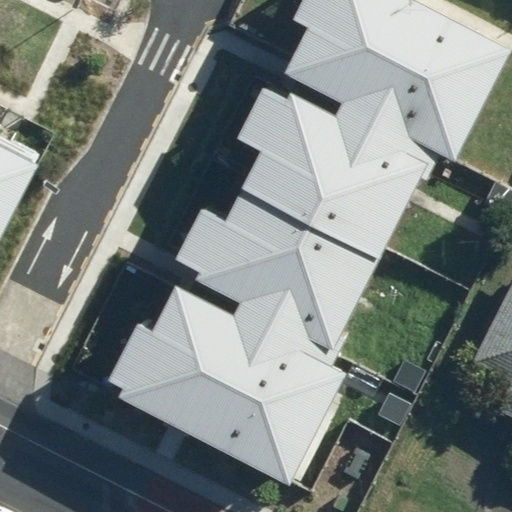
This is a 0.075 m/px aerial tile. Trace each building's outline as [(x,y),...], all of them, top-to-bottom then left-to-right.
[(354,84),(350,94),(448,141),(469,151),(511,62),(511,29),(450,0),(313,0),(311,6),(323,12),(300,58),(354,84)] [(250,168),(394,237),(434,156),(440,159),(448,141),(350,94),(302,69),(295,84),(268,71),(242,127),(264,137),(250,168)] [(0,240),(47,142),(0,120),(0,240)] [(248,283),(241,298),(342,346),(394,237),(250,168),(234,202),(211,192),(188,241),(211,252),(206,263),(248,283)] [(144,305),(117,366),(131,371),(123,389),(303,468),(353,355),(338,348),(342,346),(241,298),(182,271),(163,313),(144,305)] [(511,296),(481,354),(511,371),(511,389),(505,402),(511,405),(511,296)]
